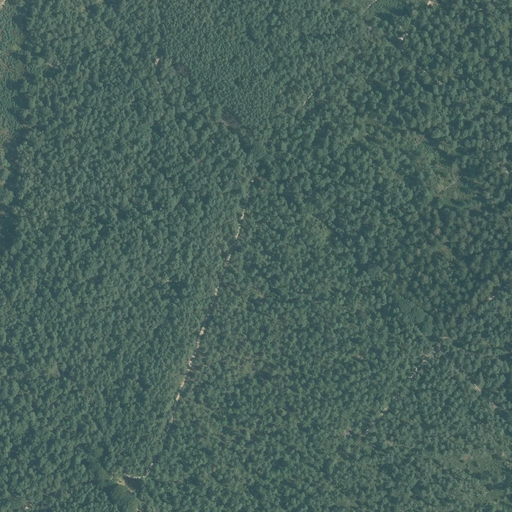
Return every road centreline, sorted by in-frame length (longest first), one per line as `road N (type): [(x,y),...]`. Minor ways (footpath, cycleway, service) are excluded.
road 1 (track): [(372,27),(261,150),(148,473),(97,474)]
road 2 (track): [(157,8),(155,74),(164,102),(150,155),(176,194),(185,237),(168,274),(167,321),(127,367),(115,400)]
road 3 (track): [(436,346),(293,511)]
road 4 (track): [(511,425),(436,346),(511,280)]
road 5 (track): [(511,175),(468,106),(397,45)]
